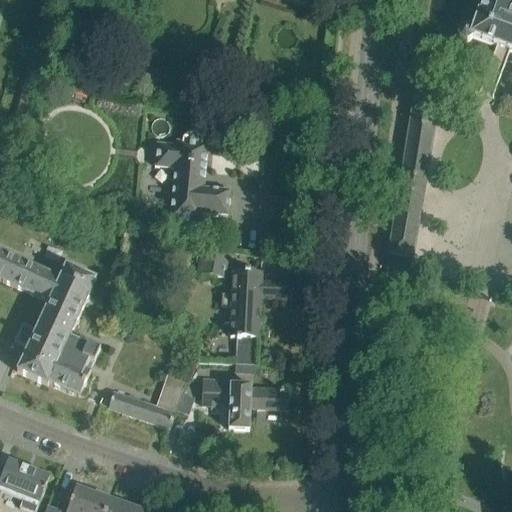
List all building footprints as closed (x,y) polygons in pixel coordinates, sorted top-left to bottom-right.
[(511,0),(483,0),(472,31),(470,29),(467,28),(464,28),(461,29),(459,32),(459,35),(459,38),(462,40),(465,42),(468,41),(471,40),(472,37),(511,51),(511,0)] [(18,48),(37,54),(40,43),(21,37),(18,48)] [(434,95),(436,84),(437,76),(427,75),(428,72),(420,70),(416,92),(415,92),(415,93),(439,99),(440,96),(434,95)] [(12,127),(22,129),(34,85),(25,82),(12,127)] [(408,286),(437,113),(412,109),(384,282),(408,286)] [(208,145),(203,145),(202,141),(200,137),(197,135),(193,134),(189,134),(185,136),(183,139),(182,143),(176,142),(176,147),(157,145),(154,169),(174,171),(169,222),(201,225),(202,216),(228,218),(230,193),(204,190),(208,145)] [(13,146),(0,142),(0,192),(1,193),(13,146)] [(119,266),(132,268),(136,236),(124,234),(119,266)] [(226,281),(231,254),(201,249),(196,276),(226,281)] [(49,385),(79,399),(91,373),(90,373),(93,366),(94,366),(100,353),(88,347),(87,348),(69,340),(96,282),(65,268),(60,280),(0,252),(0,282),(49,305),(47,307),(36,331),(23,325),(14,344),(24,348),(23,350),(24,351),(25,349),(28,350),(17,374),(48,388),(49,385)] [(261,275),(233,274),(232,294),(222,296),(222,308),(231,310),(230,339),(237,340),(235,367),(255,367),(256,341),(258,341),(259,335),(260,334),(261,324),(259,323),(260,299),(292,301),(293,285),(261,284),(261,275)] [(182,395),(185,386),(186,382),(168,376),(160,400),(157,407),(115,392),(108,411),(156,427),(169,432),(175,415),(181,398),(182,395)] [(283,392),(279,391),(279,393),(251,392),(251,387),(230,386),(230,388),(217,387),(217,382),(203,382),(202,408),(216,409),(216,405),(229,406),(228,432),(249,433),(250,409),(257,409),(257,412),(288,413),(289,393),(283,393),(283,392)] [(192,389),(185,386),(182,395),(189,398),(192,389)] [(194,402),(181,398),(175,415),(188,420),(194,402)] [(8,464),(1,482),(0,484),(0,491),(23,501),(19,510),(23,511),(37,511),(40,503),(50,480),(8,464)] [(105,511),(110,501),(107,500),(108,497),(96,493),(95,496),(76,489),(67,511),(105,511)] [(140,511),(110,501),(105,511),(140,511)]
